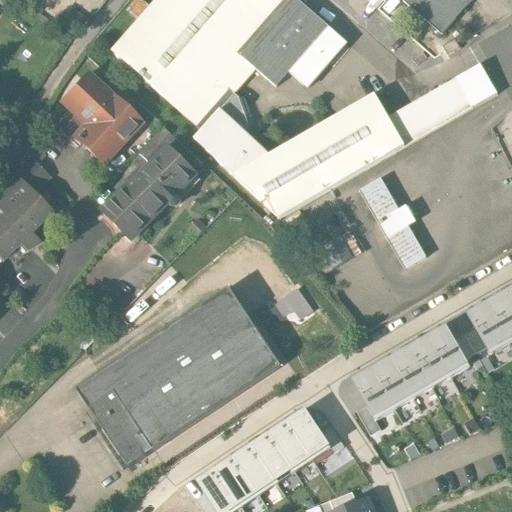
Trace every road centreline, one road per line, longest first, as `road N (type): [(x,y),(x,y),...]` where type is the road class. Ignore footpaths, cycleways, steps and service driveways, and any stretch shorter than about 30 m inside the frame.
road 1 (residential): [(315,386),(511,271)]
road 2 (residential): [(136,511),(315,386)]
road 3 (residential): [(315,386),(397,511)]
